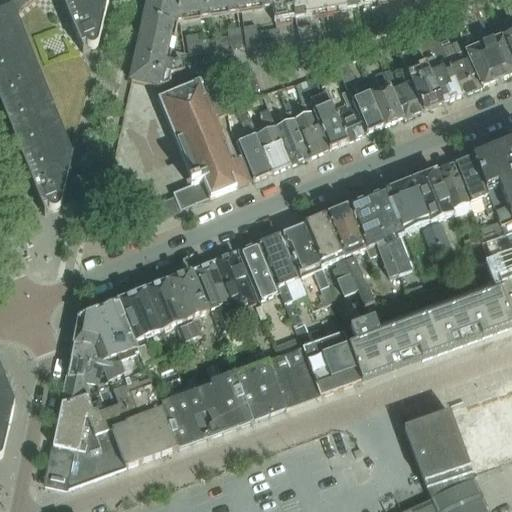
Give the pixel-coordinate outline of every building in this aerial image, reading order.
[(15,19),(38,0),(14,0),(0,12),(0,15),(11,11),(15,19)] [(108,0),(59,0),(82,56),(84,56),(81,50),(85,48),(87,50),(90,51),(93,51),(94,51),(97,49),(98,46),(108,0)] [(149,0),(139,47),(165,52),(172,21),(237,11),(271,6),(273,23),(281,22),(277,0),(149,0)] [(277,0),(281,22),(405,0),(277,0)] [(500,36),(502,42),(511,65),(511,7),(511,5),(500,10),(505,23),(508,22),(511,30),(500,36)] [(461,42),(482,91),(511,78),(511,65),(502,42),(490,48),(486,37),(488,37),(476,8),(472,9),(471,7),(452,15),(460,39),(461,42)] [(60,209),(72,158),(15,19),(11,11),(0,15),(0,108),(37,200),(37,202),(38,206),(39,210),(41,212),(44,218),(45,218),(43,211),(47,210),(49,212),(51,213),(54,214),(57,213),(59,211),(60,209)] [(242,29),(246,49),(281,43),(279,31),(257,34),(256,27),(242,29)] [(314,41),(311,27),(296,30),(299,44),(314,41)] [(242,50),(238,30),(226,32),(228,38),(199,43),(198,36),(185,38),(188,59),(242,50)] [(437,40),(433,31),(432,30),(414,37),(415,39),(419,48),(437,40)] [(423,59),(444,107),(462,99),(438,44),(437,40),(419,48),(423,59)] [(438,44),(462,99),(482,91),(461,42),(449,47),(446,41),(438,44)] [(139,47),(137,58),(131,84),(162,91),(166,77),(180,72),(178,63),(168,66),(163,65),(163,63),(165,52),(139,47)] [(380,64),(377,55),(365,60),(369,69),(380,64)] [(201,73),(216,66),(215,63),(214,58),(200,61),(201,73)] [(405,67),(410,81),(425,115),(444,107),(423,59),(405,67)] [(216,66),(201,73),(195,75),(199,87),(156,105),(193,190),(193,191),(203,187),(210,202),(248,187),(239,165),(233,167),(214,122),(227,117),(216,66)] [(386,129),(373,97),(362,101),(348,68),(347,68),(346,66),(338,70),(353,106),(367,137),(386,129)] [(389,86),(404,123),(425,115),(410,81),(394,87),(393,84),(394,84),(389,72),(384,74),(389,86)] [(381,93),(373,97),(386,129),(403,122),(389,90),(382,73),(374,77),(381,93)] [(296,88),(304,108),(304,110),(309,108),(314,107),(309,94),(324,89),(320,78),(303,84),(296,87),(296,88)] [(270,104),(268,96),(262,98),(264,106),(270,104)] [(289,105),(283,107),(286,115),(292,113),(289,105)] [(353,106),(335,113),(348,145),(367,137),(353,106)] [(313,116),(309,108),(304,110),(307,118),(294,123),(310,161),(328,153),(313,116)] [(348,145),(335,113),(332,108),(313,116),(328,153),(348,145)] [(269,134),(258,138),(273,176),(292,168),(276,131),(273,123),(269,112),(261,115),(269,134)] [(252,185),(273,176),(258,138),(247,114),(242,117),(245,124),(239,126),(246,143),(237,147),(252,185)] [(310,161),(294,123),(291,116),(283,119),(286,127),(276,131),(292,168),(310,161)] [(511,143),(471,160),(489,203),(491,208),(503,236),(511,231),(511,143)] [(491,208),(489,203),(471,160),(452,168),(464,195),(466,199),(471,211),(484,205),(487,210),(491,208)] [(452,168),(434,175),(445,202),(456,198),(458,202),(466,199),(464,195),(452,168)] [(434,175),(411,185),(444,260),(453,256),(440,226),(436,228),(435,224),(452,217),(445,202),(434,175)] [(434,264),(444,260),(411,185),(389,194),(406,235),(424,228),(426,232),(421,234),(434,264)] [(176,201),(181,214),(210,202),(203,187),(193,191),(175,199),(176,201)] [(386,195),(368,202),(398,274),(399,277),(414,271),(402,242),(397,244),(393,246),(391,241),(403,237),(386,195)] [(176,201),(135,218),(138,226),(140,231),(181,214),(176,201)] [(349,210),(366,252),(370,262),(378,259),(374,249),(379,247),(380,251),(377,252),(388,278),(398,274),(368,202),(349,210)] [(325,219),(356,292),(365,288),(354,261),(351,263),(350,259),(366,252),(349,210),(325,219)] [(325,219),(303,229),(321,270),(338,263),(340,268),(335,270),(346,296),(356,292),(325,219)] [(327,287),(321,270),(303,229),(283,237),(301,280),(311,276),(317,291),(327,287)] [(297,282),(280,238),(258,247),(283,305),(293,329),(300,326),(290,302),(284,287),(297,282)] [(511,264),(502,238),(482,246),(500,293),(511,325),(511,264)] [(282,305),(283,305),(258,247),(238,255),(258,305),(279,297),(282,305)] [(235,257),(213,265),(230,306),(238,302),(242,312),(255,307),(235,257)] [(235,320),(230,306),(213,265),(195,273),(211,314),(220,310),(225,324),(235,320)] [(192,274),(167,284),(191,342),(200,339),(195,325),(192,321),(208,314),(192,274)] [(362,384),(511,329),(511,325),(500,293),(490,297),(484,281),(476,284),(480,295),(402,324),(398,312),(343,332),(362,384)] [(191,342),(167,284),(144,294),(160,334),(179,326),(181,331),(177,332),(182,346),(191,342)] [(422,289),(406,295),(410,304),(425,298),(422,289)] [(160,334),(144,294),(117,305),(134,345),(160,334)] [(144,373),(138,371),(113,307),(99,312),(126,380),(144,373)] [(84,319),(97,351),(110,382),(97,385),(96,389),(97,391),(126,380),(99,312),(84,319)] [(79,320),(74,346),(97,351),(84,319),(79,320)] [(304,328),(295,331),(302,349),(311,346),(304,328)] [(322,341),(318,332),(310,336),(313,344),(322,341)] [(343,336),(302,351),(321,400),(361,386),(343,336)] [(301,351),(297,341),(290,344),(293,354),(301,351)] [(110,382),(97,351),(74,346),(71,361),(98,367),(97,370),(100,370),(97,385),(110,382)] [(202,346),(195,349),(198,357),(205,354),(202,346)] [(152,369),(145,349),(137,352),(145,372),(152,369)] [(284,363),(270,368),(287,413),(321,400),(302,351),(282,358),(284,363)] [(257,367),(235,376),(253,425),(287,413),(269,363),(267,364),(264,355),(254,358),(257,367)] [(71,361),(67,379),(83,378),(86,384),(89,394),(97,391),(96,389),(97,385),(100,370),(97,370),(98,367),(71,361)] [(168,400),(157,404),(177,453),(253,426),(253,425),(235,376),(234,375),(222,379),(217,366),(205,370),(210,384),(184,394),(179,381),(165,386),(168,396),(167,397),(168,400)] [(15,406),(12,401),(10,395),(11,389),(10,383),(8,377),(4,372),(0,368),(0,459),(2,459),(3,457),(15,406)] [(125,472),(177,453),(157,404),(145,374),(112,387),(120,407),(103,413),(118,455),(125,472)] [(62,405),(89,394),(86,384),(83,378),(67,379),(62,405)] [(511,392),(450,416),(472,476),(511,461),(511,392)] [(62,406),(53,450),(72,454),(73,458),(74,458),(67,493),(125,472),(118,455),(103,413),(96,394),(62,406)] [(470,475),(450,417),(450,416),(404,432),(427,491),(470,475)] [(74,458),(73,458),(52,453),(45,489),(67,493),(74,458)] [(427,493),(431,502),(435,511),(487,511),(471,477),(427,493)] [(435,511),(431,502),(410,511),(435,511)]
